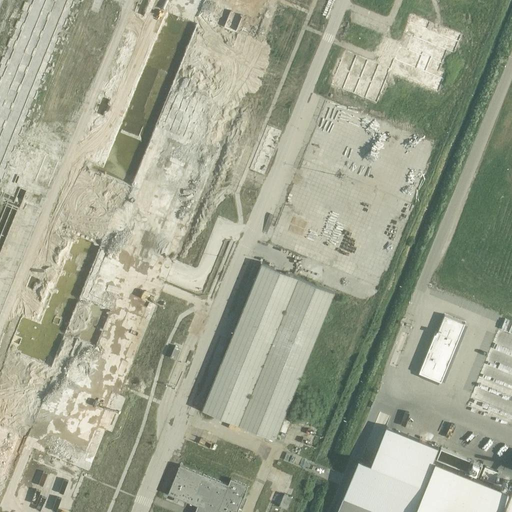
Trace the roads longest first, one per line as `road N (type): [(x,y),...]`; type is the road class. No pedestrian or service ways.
road 1 (unknown): [(341,0),(136,511)]
road 2 (unclassified): [(511,63),(425,279)]
road 3 (unknown): [(130,0),(65,164)]
road 4 (unknown): [(52,197),(0,327)]
